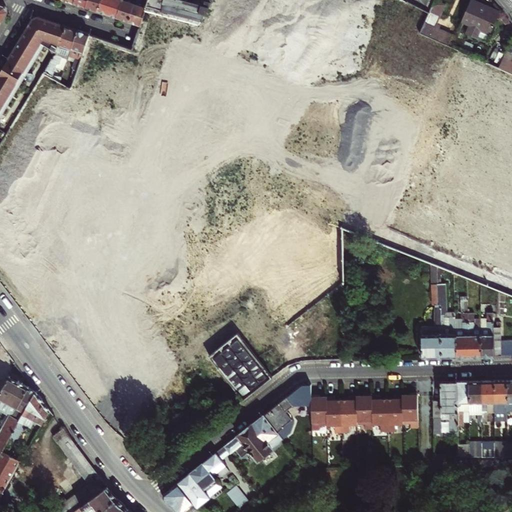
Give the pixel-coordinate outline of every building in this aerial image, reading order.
[(87,0),(85,6),(91,8),(97,10),(100,0),(87,0)] [(100,0),(97,10),(108,14),(116,17),(122,0),(100,0)] [(122,0),(116,17),(122,19),(128,21),(135,0),(122,0)] [(140,25),(146,9),(148,0),(135,0),(128,21),(135,23),(140,25)] [(261,0),(259,6),(322,34),(336,2),(330,0),(261,0)] [(452,46),(456,35),(444,30),(435,26),(445,4),(437,0),(435,0),(431,12),(425,24),(421,33),(452,46)] [(472,25),(490,33),(491,33),(500,10),(484,4),(475,0),(470,0),(462,20),(472,25)] [(425,24),(431,12),(415,4),(410,16),(425,24)] [(305,81),(348,99),(379,25),(368,20),(372,12),(360,6),(355,16),(348,13),(344,22),(349,24),(345,31),(332,26),(327,38),(319,34),(306,67),(310,69),(305,81)] [(58,46),(65,26),(61,24),(50,21),(38,16),(33,18),(24,32),(18,41),(13,51),(7,61),(1,70),(0,71),(0,110),(3,105),(9,96),(14,86),(20,77),(26,67),(32,57),(38,47),(44,38),(46,39),(58,46)] [(490,33),(472,25),(470,32),(487,39),(490,33)] [(72,28),(65,26),(58,46),(56,54),(54,56),(44,72),(52,76),(56,64),(59,63),(61,56),(67,58),(68,56),(77,30),(72,28)] [(77,30),(68,56),(75,58),(74,62),(72,68),(73,69),(72,72),(75,73),(89,34),(83,32),(77,30)] [(511,59),(511,55),(511,35),(505,54),(500,67),(511,72),(511,59)] [(38,47),(40,49),(46,39),(44,38),(38,47)] [(505,54),(483,44),(477,57),(500,67),(505,54)] [(32,57),(35,58),(40,49),(38,47),(32,57)] [(26,67),(29,68),(35,58),(32,57),(26,67)] [(20,77),(23,78),(29,68),(26,67),(20,77)] [(48,92),(51,89),(44,85),(50,76),(51,77),(52,76),(44,72),(36,85),(48,92)] [(14,86),(17,88),(23,78),(20,77),(14,86)] [(9,96),(11,97),(17,88),(14,86),(9,96)] [(3,105),(5,107),(11,97),(9,96),(3,105)] [(254,147),(174,111),(167,126),(246,163),(254,147)] [(204,152),(174,216),(178,218),(193,234),(189,243),(193,239),(205,240),(192,243),(193,251),(198,256),(195,263),(222,238),(219,237),(225,223),(241,230),(244,223),(246,225),(254,224),(255,214),(242,213),(241,208),(235,209),(243,192),(246,191),(245,202),(255,207),(264,206),(265,195),(262,191),(249,190),(250,173),(204,152)] [(283,174),(280,172),(278,175),(294,186),(299,178),(287,169),(283,174)] [(229,257),(253,271),(299,236),(302,226),(313,229),(321,216),(348,223),(349,216),(354,218),(361,206),(323,183),(316,188),(315,195),(310,202),(314,203),(307,208),(309,209),(289,204),(279,191),(276,190),(280,196),(275,199),(270,221),(262,220),(260,231),(256,234),(247,232),(245,241),(238,232),(230,237),(242,240),(240,249),(229,257)] [(439,304),(438,278),(438,274),(438,265),(432,263),(433,304),(435,304),(435,326),(422,326),(422,328),(421,330),(421,331),(422,333),(422,357),(433,357),(442,357),(441,304),(439,304)] [(165,297),(165,278),(142,278),(142,299),(143,299),(143,323),(153,323),(153,309),(163,309),(163,297),(165,297)] [(442,278),(438,278),(439,304),(441,304),(442,357),(448,356),(456,356),(455,329),(455,319),(455,316),(445,317),(445,315),(445,314),(449,311),(448,284),(442,284),(442,278)] [(305,294),(302,290),(293,298),(296,302),(293,304),(299,311),(321,291),(315,285),(305,294)] [(469,356),(468,313),(468,300),(462,300),(462,319),(462,328),(455,329),(456,356),(462,356),(469,356)] [(494,356),(502,356),(511,355),(511,343),(501,344),(501,327),(495,327),(494,312),(488,312),(488,319),(482,319),(482,328),(482,356),(494,356)] [(475,313),(468,313),(469,356),(476,356),(482,356),(482,328),(475,328),(475,319),(475,313)] [(47,333),(122,448),(135,449),(135,428),(113,393),(135,378),(136,352),(146,345),(152,348),(151,364),(165,372),(170,362),(193,376),(201,361),(217,385),(230,377),(241,394),(283,367),(259,330),(193,328),(193,341),(200,345),(201,342),(207,350),(202,359),(184,348),(184,330),(171,330),(166,337),(148,336),(152,331),(51,327),(47,333)] [(346,358),(354,358),(353,333),(346,333),(346,358)] [(19,381),(9,375),(0,391),(0,408),(7,413),(7,414),(9,415),(0,431),(0,449),(2,451),(7,442),(35,390),(34,389),(19,381)] [(469,411),(472,411),(481,410),(482,380),(475,381),(469,381),(469,411)] [(488,380),(482,380),(481,410),(486,410),(494,410),(494,380),(488,380)] [(494,380),(494,410),(506,410),(507,380),(500,380),(494,380)] [(433,411),(440,411),(448,411),(457,411),(457,381),(450,381),(441,381),(441,400),(433,400),(433,411)] [(457,381),(457,411),(469,411),(469,381),(463,381),(457,381)] [(311,384),(302,384),(283,399),(264,415),(277,432),(284,426),(284,425),(293,418),(291,416),(291,415),(289,412),(288,412),(286,409),(300,398),(304,403),(311,398),(311,397),(311,395),(311,384)] [(42,399),(35,390),(7,442),(13,445),(15,441),(18,440),(23,431),(23,427),(22,426),(24,424),(31,428),(35,421),(42,425),(50,410),(42,399)] [(394,398),(387,399),(387,423),(387,431),(395,431),(395,423),(403,423),(402,394),(396,395),(394,395),(394,398)] [(418,427),(417,394),(409,394),(402,394),(403,423),(410,423),(410,427),(418,427)] [(360,396),(356,396),(357,424),(364,424),(364,428),(372,428),(372,423),(372,395),(363,396),(360,396)] [(377,395),(372,395),(372,423),(380,423),(380,431),(387,431),(387,423),(387,399),(380,399),(380,395),(377,395)] [(319,396),(311,397),(311,398),(311,427),(319,427),(319,425),(327,424),(326,396),(323,396),(319,396)] [(332,396),(326,396),(327,424),(335,424),(335,432),(342,432),(341,400),(335,400),(335,396),(332,396)] [(348,399),(341,400),(342,432),(349,432),(349,424),(357,424),(356,396),(351,396),(348,396),(348,399)] [(506,410),(494,410),(494,429),(504,428),(504,422),(506,422),(506,410)] [(456,445),(457,420),(457,411),(448,411),(448,431),(450,432),(450,445),(456,445)] [(457,411),(457,420),(468,420),(469,411),(457,411)] [(203,463),(213,476),(231,461),(227,456),(236,449),(242,458),(251,451),(258,459),(283,439),(277,432),(264,415),(234,438),(203,463)] [(54,511),(75,511),(107,486),(72,439),(64,428),(53,436),(73,463),(89,485),(54,511)] [(481,443),(468,443),(468,445),(468,457),(481,457),(481,443)] [(494,443),(481,443),(481,457),(494,457),(494,443)] [(506,443),(494,443),(494,457),(506,456),(506,446),(506,443)] [(468,445),(456,445),(456,458),(468,457),(468,445)] [(0,498),(20,461),(2,451),(0,455),(0,498)] [(54,511),(89,485),(73,463),(67,467),(80,484),(45,511),(54,511)] [(177,483),(196,508),(222,487),(213,476),(203,463),(190,473),(177,483)] [(173,507),(177,511),(191,511),(196,508),(177,483),(164,494),(164,498),(173,507)] [(232,484),(225,490),(237,506),(245,500),(232,484)] [(101,511),(117,498),(112,492),(107,486),(75,511),(101,511)] [(117,498),(101,511),(125,511),(129,509),(123,503),(117,498)]
